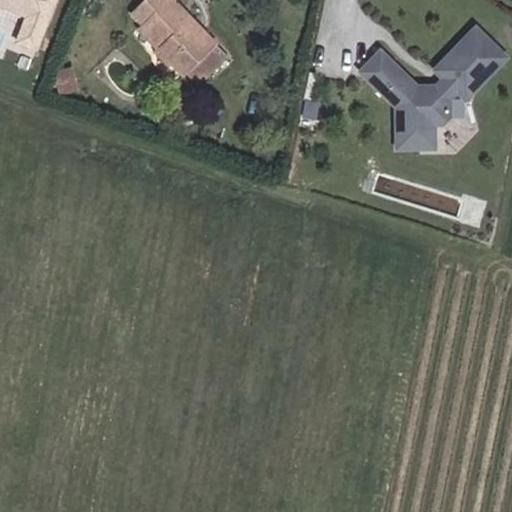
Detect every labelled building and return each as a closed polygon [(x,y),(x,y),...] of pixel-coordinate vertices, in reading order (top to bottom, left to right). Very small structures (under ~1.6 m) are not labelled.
[(0,0),(0,8),(21,14),(13,43),(44,51),(58,0),(0,0)] [(180,74),(218,42),(180,0),(130,0),(140,13),(132,20),(149,40),(164,56),(180,74)] [(407,78),(370,43),(352,62),(376,86),(388,86),(387,138),(408,138),(408,115),(423,115),(433,115),(445,103),(441,86),(449,78),(457,85),(497,44),(468,16),(428,57),(437,65),(428,74),(407,78)] [(156,62),(164,56),(149,40),(143,46),(156,62)] [(90,93),(98,90),(88,74),(81,79),(90,93)] [(423,115),(408,115),(408,138),(423,139),(423,115)]
